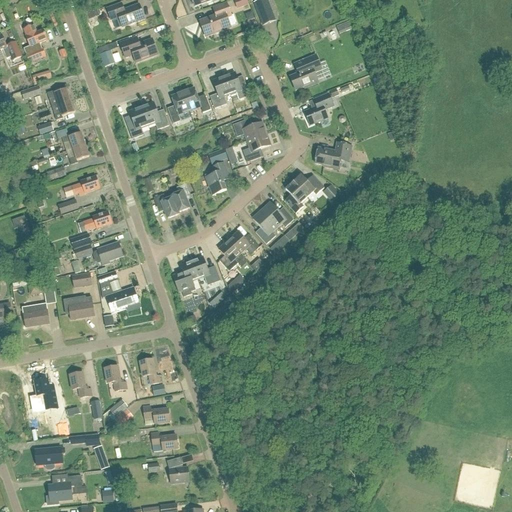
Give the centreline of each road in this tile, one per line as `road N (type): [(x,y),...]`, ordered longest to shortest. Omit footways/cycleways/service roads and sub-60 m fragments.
road 1 (residential): [(187,69),(241,49),(257,53),(299,149),(204,236),(148,256)]
road 2 (unclassified): [(234,511),(173,330)]
road 3 (residential): [(0,364),(173,330)]
road 4 (unclassified): [(148,256),(97,102)]
